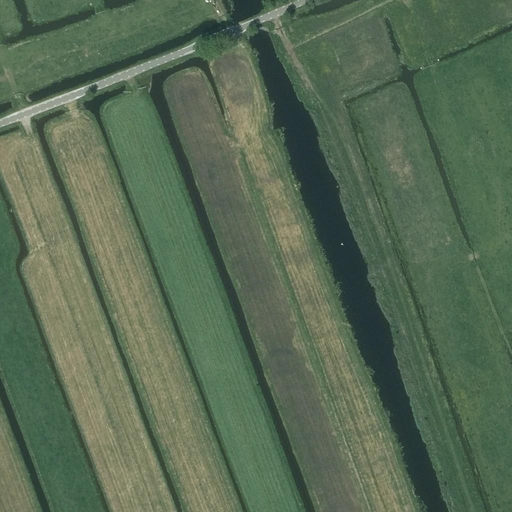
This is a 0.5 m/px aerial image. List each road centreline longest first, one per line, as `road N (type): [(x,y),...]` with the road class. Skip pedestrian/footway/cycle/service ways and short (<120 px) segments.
road 1 (track): [(405,511),(264,137),(233,31)]
road 2 (track): [(209,511),(67,98)]
road 3 (tertiary): [(0,124),(307,0)]
road 4 (track): [(0,80),(209,2),(233,31)]
road 5 (track): [(63,511),(0,342)]
